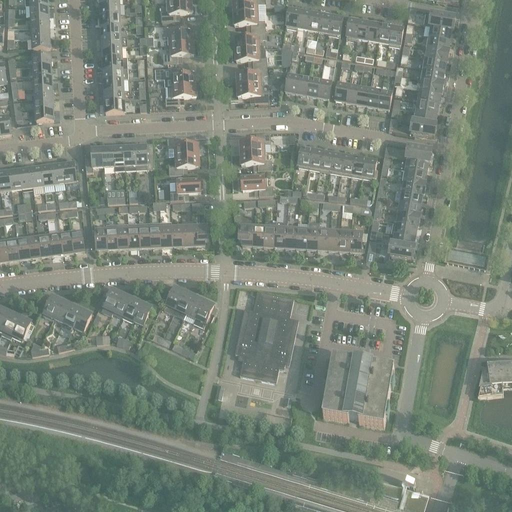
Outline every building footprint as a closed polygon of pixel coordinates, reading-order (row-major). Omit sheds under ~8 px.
[(25,0),(26,9),(31,9),(49,8),(48,0),(25,0)] [(120,7),(119,0),(99,0),(99,4),(100,4),(101,8),(120,7)] [(264,7),(263,0),(249,0),(250,5),(234,6),(234,17),(259,16),(259,8),(264,7)] [(192,17),(192,5),(167,6),(167,15),(161,15),(162,25),(176,24),(176,17),(192,17)] [(120,18),(120,7),(101,8),(101,12),(100,12),(100,19),(120,18)] [(49,19),(49,8),(31,9),(31,20),(49,19)] [(301,14),(290,12),(286,32),(297,34),(301,14)] [(311,16),(301,14),(297,34),(298,34),(298,31),(308,33),(311,16)] [(266,34),(265,24),(260,24),(259,16),(234,17),(235,29),(251,28),(252,34),(266,34)] [(322,17),(311,16),(308,33),(319,35),(322,17)] [(333,19),(322,17),(319,35),(329,37),(329,39),(333,19)] [(408,25),(415,27),(417,18),(410,17),(408,25)] [(456,22),(426,17),(424,28),(432,30),(451,33),(454,34),(454,33),(456,22)] [(121,29),(120,18),(100,19),(100,26),(101,26),(102,30),(121,29)] [(50,30),(49,19),(31,20),(32,31),(50,30)] [(329,39),(340,41),(344,21),(333,19),(329,39)] [(361,24),(350,22),(346,42),(357,44),(361,24)] [(372,26),(361,24),(357,44),(358,44),(358,42),(369,44),(372,26)] [(382,28),(372,26),(369,44),(379,46),(382,28)] [(393,30),(382,28),(379,46),(389,47),(389,50),(393,30)] [(121,40),(121,29),(102,30),(102,34),(101,34),(101,41),(121,40)] [(193,35),(177,36),(176,29),(162,30),(163,40),(168,40),(169,48),(194,47),(193,35)] [(50,41),(50,30),(32,31),(33,41),(50,41)] [(389,50),(400,52),(404,32),(393,30),(389,50)] [(451,33),(432,30),(431,40),(428,39),(428,40),(450,44),(451,33)] [(261,52),(260,43),(266,43),(266,34),(252,34),(252,41),(235,42),(236,53),(261,52)] [(122,50),(121,40),(101,41),(101,47),(103,47),(103,51),(122,50)] [(450,44),(428,40),(426,51),(450,55),(450,54),(448,54),(450,44)] [(33,53),(51,52),(50,41),(33,41),(33,53)] [(194,59),(194,47),(169,48),(169,57),(164,57),(164,67),(178,66),(178,59),(194,59)] [(122,61),(122,50),(103,51),(103,56),(102,56),(102,62),(122,61)] [(261,52),(236,53),(237,65),(253,64),(253,70),(267,70),(267,60),(266,51),(261,52)] [(326,59),(330,60),(337,61),(338,56),(331,54),(331,51),(327,51),(326,59)] [(450,55),(426,51),(428,51),(427,61),(424,61),(448,65),(450,55)] [(52,69),(51,58),(33,59),(34,70),(52,69)] [(127,61),(122,61),(102,62),(102,69),(104,69),(104,73),(128,72),(127,61)] [(448,65),(424,61),(422,72),(444,76),(446,65),(448,66),(448,65)] [(52,80),(52,69),(34,70),(35,81),(52,80)] [(263,88),(262,79),(268,79),(267,70),(253,70),(254,77),(237,78),(238,89),(263,88)] [(165,72),(156,72),(157,82),(165,82),(166,90),(196,89),(195,77),(180,78),(180,71),(165,72)] [(104,77),(103,78),(103,84),(124,83),(128,83),(128,72),(104,73),(104,77)] [(444,76),(422,72),(421,83),(444,87),(444,86),(442,86),(444,76)] [(300,78),(289,76),(286,96),(297,97),(300,78)] [(300,80),(301,78),(300,78),(297,97),(308,99),(311,82),(300,80)] [(53,91),(52,80),(35,81),(35,92),(53,91)] [(322,81),(321,81),(321,84),(311,82),(308,99),(318,101),(322,81)] [(318,101),(329,103),(333,83),(322,81),(318,101)] [(124,94),(124,83),(103,84),(104,91),(105,91),(105,95),(124,94)] [(444,87),(421,83),(423,83),(421,93),(419,93),(442,97),(444,87)] [(350,86),(339,84),(336,104),(347,106),(350,86)] [(360,91),(350,89),(350,86),(347,106),(357,108),(360,91)] [(269,96),(263,96),(263,88),(238,89),(238,100),(255,100),(255,107),(269,106),(269,96)] [(196,89),(166,90),(166,102),(166,109),(180,108),(180,101),(196,100),(196,89)] [(53,102),(53,91),(35,92),(36,103),(53,102)] [(371,92),(360,91),(357,108),(368,110),(371,92)] [(382,92),(381,94),(371,92),(368,110),(378,112),(382,92)] [(378,112),(390,114),(393,94),(382,92),(378,112)] [(442,97),(419,93),(417,104),(438,108),(440,98),(442,98),(442,97)] [(125,105),(124,94),(105,95),(105,99),(104,99),(104,106),(125,105)] [(54,112),(53,102),(36,103),(36,113),(54,112)] [(438,108),(417,104),(419,105),(417,115),(415,114),(415,115),(437,118),(438,108)] [(125,116),(125,105),(104,106),(105,112),(106,112),(106,117),(125,116)] [(36,113),(37,125),(54,124),(54,112),(36,113)] [(437,118),(415,115),(413,125),(437,130),(437,129),(435,129),(437,118)] [(0,135),(0,140),(12,138),(9,120),(0,120),(0,135)] [(397,131),(398,123),(391,122),(390,130),(397,131)] [(437,130),(413,125),(411,136),(435,141),(437,130)] [(271,147),(271,137),(257,138),(257,144),(241,145),(241,157),(266,155),(266,147),(271,147)] [(289,147),(295,147),(296,138),(288,138),(289,147)] [(182,148),(182,141),(168,142),(168,152),(174,152),(174,160),(199,159),(199,147),(182,148)] [(136,149),(131,150),(131,148),(125,149),(126,174),(137,173),(136,149)] [(137,173),(155,173),(154,158),(148,158),(147,148),(140,148),(140,149),(136,149),(137,173)] [(126,174),(125,149),(118,149),(118,150),(114,151),(115,170),(115,174),(126,174)] [(104,170),(103,150),(97,150),(97,151),(92,152),(92,161),(85,162),(87,176),(94,176),(93,171),(104,170)] [(114,151),(110,151),(110,150),(103,150),(104,170),(115,170),(114,151)] [(385,158),(392,160),(393,151),(386,150),(385,158)] [(313,153),(302,151),(300,160),(298,160),(297,168),(299,168),(298,171),(310,173),(313,153)] [(432,155),(409,151),(407,162),(431,166),(432,155)] [(324,155),(313,153),(310,173),(320,175),(324,155)] [(273,174),(272,164),(266,164),(266,155),(241,157),(242,168),(258,167),(259,174),(273,174)] [(334,157),(324,155),(320,175),(331,177),(334,157)] [(345,159),(334,157),(331,177),(341,179),(345,159)] [(200,170),(199,159),(174,160),(175,168),(169,169),(170,179),(184,178),(183,171),(200,170)] [(356,161),(345,159),(341,179),(352,180),(356,161)] [(366,162),(356,161),(352,180),(363,182),(366,162)] [(363,182),(374,184),(374,181),(377,182),(378,174),(376,173),(377,164),(366,162),(363,182)] [(431,166),(407,162),(405,173),(426,177),(428,166),(430,167),(431,166)] [(66,187),(63,166),(57,167),(57,168),(53,169),(55,188),(66,187)] [(77,185),(75,166),(70,167),(70,166),(63,166),(66,187),(77,185)] [(53,169),(48,170),(48,168),(42,169),(44,189),(55,188),(53,169)] [(44,189),(42,169),(35,170),(35,171),(31,172),(33,191),(44,189)] [(31,172),(27,172),(27,171),(20,172),(23,192),(33,191),(31,172)] [(23,192),(20,172),(13,173),(14,174),(9,175),(12,194),(23,192)] [(426,177),(405,173),(403,183),(426,188),(426,187),(424,187),(426,177)] [(9,175),(5,175),(5,174),(0,174),(0,186),(1,195),(12,194),(9,175)] [(243,194),(259,193),(260,200),(274,199),(273,189),(268,189),(267,181),(249,182),(249,180),(240,181),(240,189),(243,189),(243,194)] [(201,196),(201,191),(203,191),(203,183),(193,183),(193,184),(176,185),(176,194),(170,194),(171,204),(185,204),(185,197),(201,196)] [(426,188),(403,183),(403,184),(405,184),(403,195),(424,198),(426,188)] [(424,198),(403,195),(401,205),(421,209),(422,198),(424,199),(424,198)] [(421,209),(401,205),(400,216),(421,220),(421,219),(419,219),(421,209)] [(421,220),(400,216),(398,227),(419,230),(421,220)] [(277,225),(276,225),(276,226),(266,225),(266,230),(264,250),(275,251),(277,225)] [(288,226),(277,225),(275,251),(286,251),(288,226)] [(309,225),(308,233),(298,232),(297,252),(308,252),(309,225)] [(320,226),(309,225),(308,252),(318,253),(320,226)] [(151,251),(150,226),(139,227),(140,251),(151,251)] [(161,231),(161,226),(150,226),(151,251),(162,250),(161,231)] [(173,250),(172,230),(172,226),(161,226),(161,231),(162,250),(173,250)] [(288,226),(286,251),(297,252),(298,232),(287,232),(288,226)] [(320,231),(320,226),(318,253),(329,254),(330,232),(320,231)] [(130,252),(129,227),(118,228),(119,252),(130,252)] [(140,251),(139,227),(129,227),(130,252),(140,251)] [(419,230),(398,227),(396,237),(415,241),(417,230),(419,231),(419,230)] [(119,252),(118,228),(107,228),(107,233),(108,252),(119,252)] [(194,249),(205,249),(205,244),(208,244),(208,245),(209,244),(208,229),(193,230),(194,249)] [(255,230),(240,229),(239,245),(240,245),(240,244),(243,244),(243,249),(254,249),(255,230)] [(183,249),(183,230),(172,230),(173,250),(183,249)] [(194,249),(193,230),(183,230),(183,249),(194,249)] [(266,230),(255,230),(254,249),(264,250),(266,230)] [(349,230),(345,230),(343,231),(342,235),(341,235),(340,254),(351,255),(352,233),(351,235),(351,232),(349,230)] [(341,235),(331,234),(331,232),(330,232),(329,254),(340,254),(341,235)] [(74,256),(85,254),(82,233),(71,234),(74,256)] [(108,252),(107,233),(96,233),(97,253),(108,252)] [(351,255),(362,256),(363,234),(352,233),(351,255)] [(74,256),(71,234),(71,237),(61,238),(63,257),(74,256)] [(415,241),(396,237),(394,248),(392,247),(392,248),(401,249),(416,252),(413,251),(415,241)] [(63,257),(61,238),(50,239),(52,259),(63,257)] [(52,259),(50,239),(39,241),(42,260),(52,259)] [(31,261),(28,240),(18,241),(20,263),(31,261)] [(39,241),(29,242),(29,240),(28,240),(31,261),(42,260),(39,241)] [(7,245),(7,241),(0,241),(0,265),(10,264),(7,245)] [(20,263),(18,241),(17,241),(17,244),(7,245),(10,264),(20,263)] [(370,244),(368,255),(375,257),(377,245),(370,244)] [(416,252),(401,249),(392,248),(390,259),(414,263),(416,252)] [(490,260),(448,252),(445,267),(487,275),(490,260)] [(174,318),(177,312),(185,295),(174,289),(173,290),(175,290),(172,296),(169,294),(167,300),(169,302),(167,307),(166,306),(165,307),(167,308),(164,313),(174,318)] [(104,310),(102,314),(112,319),(113,317),(123,297),(111,292),(112,293),(110,298),(107,297),(104,303),(107,304),(105,309),(103,309),(104,310)] [(174,318),(184,322),(195,299),(185,295),(177,312),(174,318)] [(294,303),(258,295),(254,314),(245,313),(235,358),(240,359),(239,363),(243,364),(240,379),(277,387),(280,372),(284,373),(285,368),(290,369),(299,324),(290,322),(294,303)] [(132,301),(123,297),(113,317),(123,321),(132,301)] [(63,304),(51,298),(51,299),(52,299),(50,305),(47,303),(44,310),(47,311),(44,316),(43,316),(44,317),(43,319),(53,324),(63,304)] [(195,299),(184,322),(194,327),(205,304),(195,299)] [(142,306),(132,301),(123,321),(133,326),(142,306)] [(72,308),(63,304),(53,324),(54,324),(55,322),(64,326),(72,308)] [(194,327),(204,332),(207,326),(208,327),(208,326),(207,326),(214,309),(216,310),(216,309),(205,304),(194,327)] [(133,326),(134,324),(145,329),(146,328),(144,328),(152,311),(153,312),(154,311),(142,306),(133,326)] [(64,326),(62,331),(72,335),(74,330),(82,313),(72,308),(64,326)] [(0,315),(0,334),(3,336),(4,334),(12,316),(2,311),(0,315)] [(74,330),(85,336),(85,335),(84,335),(92,318),(93,319),(93,318),(82,313),(74,330)] [(3,336),(1,338),(11,343),(12,340),(13,338),(22,320),(12,316),(4,334),(3,336)] [(97,318),(92,328),(96,329),(101,320),(97,318)] [(12,340),(23,345),(24,343),(25,343),(24,342),(32,326),(33,326),(22,320),(12,340)] [(164,341),(157,338),(154,344),(161,347),(164,341)] [(125,343),(119,341),(117,348),(123,350),(125,343)] [(161,347),(167,350),(170,344),(164,341),(161,347)] [(123,350),(129,352),(131,345),(125,343),(123,350)] [(174,353),(180,356),(183,350),(185,345),(180,343),(178,348),(177,347),(174,353)] [(19,349),(15,357),(21,360),(25,351),(19,349)] [(180,356),(187,359),(190,353),(183,350),(180,356)] [(360,364),(359,367),(334,362),(332,371),(330,371),(329,377),(331,377),(326,405),(324,405),(323,411),(325,412),(324,420),(349,425),(350,421),(360,423),(359,427),(385,431),(386,422),(389,423),(390,416),(387,416),(392,388),(395,389),(396,382),(393,382),(395,373),(369,369),(370,366),(360,364)] [(511,367),(501,368),(489,369),(489,373),(485,374),(482,385),(478,401),(483,400),(493,399),(504,397),(503,391),(511,390),(511,367)] [(218,388),(215,402),(222,403),(225,390),(218,388)] [(256,414),(222,406),(219,420),(253,427),(256,414)] [(253,427),(290,435),(293,420),(257,412),(253,427)] [(425,511),(429,499),(407,493),(408,490),(409,491),(414,493),(415,491),(416,491),(416,490),(416,489),(415,489),(416,487),(411,486),(409,486),(408,485),(407,485),(406,485),(405,485),(404,485),(403,485),(403,486),(402,487),(402,488),(402,489),(402,490),(403,491),(379,484),(377,481),(375,480),(375,493),(353,487),(342,489),(294,474),(293,478),(358,497),(396,509),(395,511),(324,511),(286,500),(285,504),(310,511),(425,511)]
